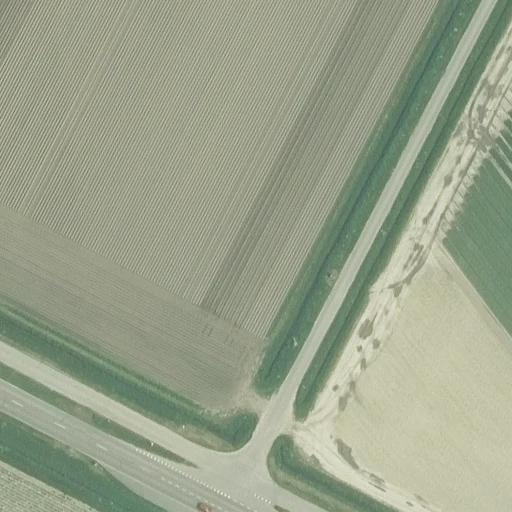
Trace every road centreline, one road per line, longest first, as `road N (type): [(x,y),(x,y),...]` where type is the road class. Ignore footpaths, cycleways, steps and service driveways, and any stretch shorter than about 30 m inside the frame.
road 1 (unclassified): [(243,477),(489,0)]
road 2 (unclassified): [(243,477),(0,351)]
road 3 (tertiary): [(224,511),(0,395)]
